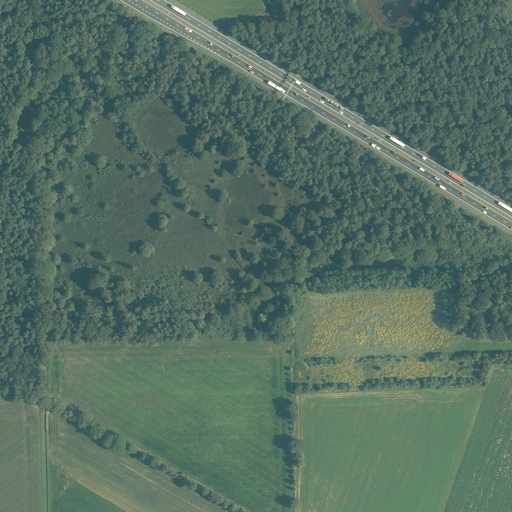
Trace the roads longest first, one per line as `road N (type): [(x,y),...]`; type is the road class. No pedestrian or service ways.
road 1 (motorway): [(135,0),(511,226)]
road 2 (motorway): [(511,213),(156,0)]
road 3 (track): [(252,511),(64,396),(0,387)]
road 4 (track): [(297,511),(292,298)]
